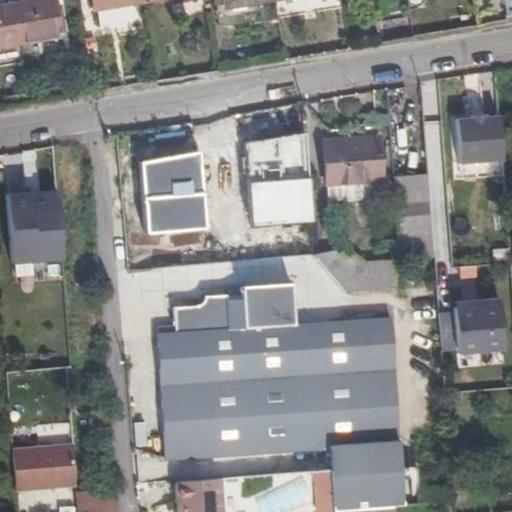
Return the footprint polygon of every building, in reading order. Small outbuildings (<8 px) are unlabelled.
[(48,0),(47,0),(8,7),(14,45),(55,38),(48,0)] [(140,3),(138,0),(89,0),(91,11),(140,3)] [(271,0),(221,0),(223,9),(271,0)] [(0,46),(14,45),(8,7),(0,8),(0,46)] [(450,113),(452,161),(477,160),(477,174),(500,174),(498,111),(450,113)] [(376,137),(323,141),(326,194),(379,190),(376,137)] [(397,241),(430,240),(427,205),(425,180),(393,182),(397,241)] [(57,187),(4,188),(6,275),(32,275),(32,260),(59,260),(57,187)] [(168,216),(145,217),(149,278),(179,276),(177,230),(169,230),(168,216)] [(327,288),(397,289),(398,255),(328,254),(327,288)] [(327,449),(317,324),(290,326),(287,285),(237,290),(238,304),(202,307),(203,316),(170,319),(172,336),(154,338),(165,463),(327,449)] [(446,353),(502,347),(496,291),(440,297),(446,353)] [(317,324),(327,449),(329,449),(332,511),(338,511),(389,507),(403,506),(386,317),(317,324)] [(71,443),(9,445),(10,490),(72,488),(71,443)] [(222,511),(220,477),(176,480),(177,504),(181,504),(181,511),(222,511)] [(75,489),(75,511),(114,511),(115,488),(75,489)]
